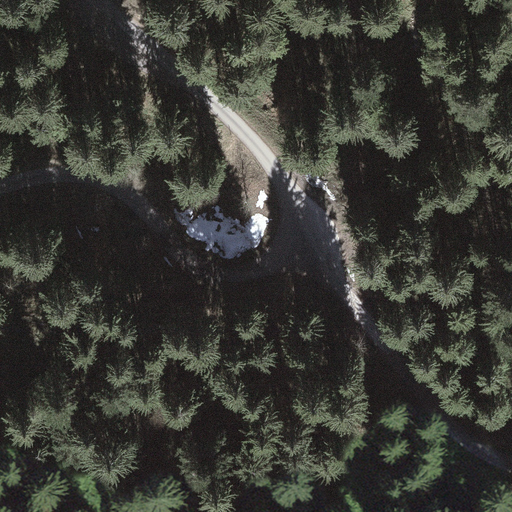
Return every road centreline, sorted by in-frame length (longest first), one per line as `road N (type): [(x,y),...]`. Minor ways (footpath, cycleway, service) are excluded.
road 1 (unclassified): [(94,0),(184,83),(271,186),(292,231),(286,258),(252,276),(207,273),(82,176),(35,171),(0,185)]
road 2 (track): [(286,258),(317,262),(426,389),(511,467)]
